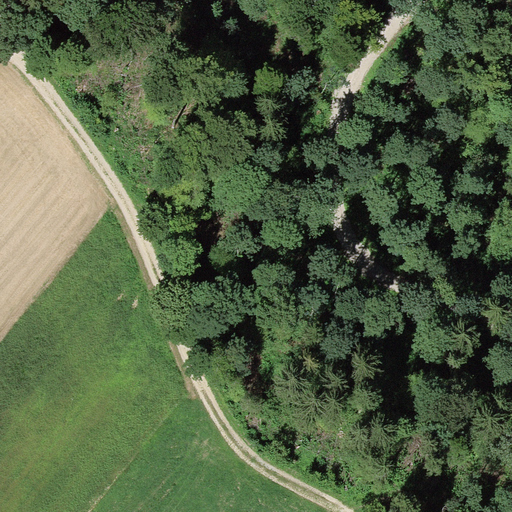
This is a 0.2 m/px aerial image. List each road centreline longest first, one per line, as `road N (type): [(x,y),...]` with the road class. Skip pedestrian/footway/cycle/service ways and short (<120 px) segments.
road 1 (track): [(342,511),(229,439),(129,216),(0,21)]
road 2 (track): [(511,321),(396,285),(368,266),(330,205),(324,176),(336,113),(359,64),(410,0)]
